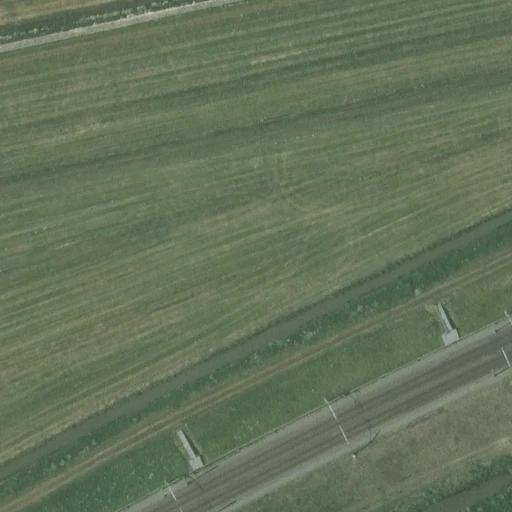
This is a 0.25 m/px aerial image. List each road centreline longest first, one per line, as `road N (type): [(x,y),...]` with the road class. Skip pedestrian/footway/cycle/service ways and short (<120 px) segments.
road 1 (track): [(511,258),(175,421),(12,511)]
road 2 (track): [(374,511),(511,445)]
